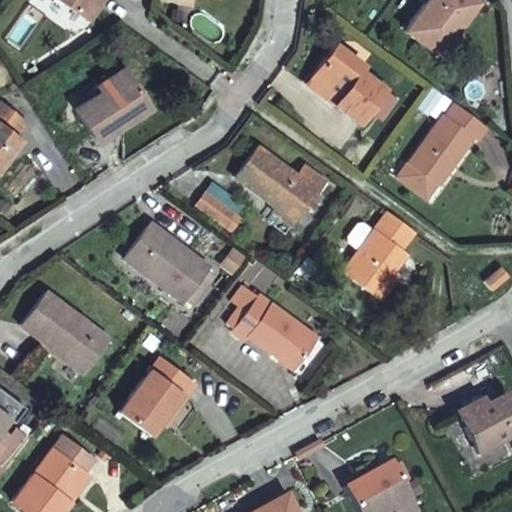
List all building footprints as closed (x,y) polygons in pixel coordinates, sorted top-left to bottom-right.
[(61,0),(88,18),(99,0),(61,0)] [(99,0),(88,18),(92,21),(106,0),(99,0)] [(445,37),(450,40),(477,2),(473,0),(428,0),(398,42),(427,63),(445,37)] [(432,66),(450,40),(445,37),(427,63),(432,66)] [(362,71),(334,50),(310,80),(336,100),(331,108),(356,127),(381,95),(358,77),(362,71)] [(123,69),(96,86),(101,94),(77,110),(85,124),(97,144),(149,110),(123,69)] [(101,94),(96,86),(71,102),(77,110),(101,94)] [(486,127),(452,102),(443,115),(441,114),(408,161),(437,184),(450,165),(453,166),(472,140),(476,143),(486,127)] [(30,124),(2,104),(0,105),(0,174),(23,142),(19,139),(30,124)] [(312,191),(251,145),(229,175),(289,221),(312,191)] [(203,194),(194,206),(223,227),(232,215),(203,194)] [(382,212),(368,231),(353,250),(336,272),(375,301),(389,282),(384,278),(390,269),(402,253),(395,248),(408,231),(382,212)] [(343,243),(353,250),(368,231),(357,223),(352,224),(342,237),(343,243)] [(121,261),(178,303),(204,267),(147,225),(121,261)] [(204,267),(178,303),(184,307),(209,271),(204,267)] [(489,290),(506,276),(499,267),(482,281),(489,290)] [(384,278),(389,282),(395,273),(390,269),(384,278)] [(14,324),(58,357),(62,352),(82,367),(104,337),(39,290),(14,324)] [(312,337),(253,294),(227,329),(241,340),(245,335),(290,367),(312,337)] [(62,352),(58,357),(67,364),(79,372),(82,367),(62,352)] [(147,434),(149,432),(178,393),(184,397),(192,385),(164,365),(162,363),(155,358),(116,411),(147,434)] [(0,423),(6,415),(12,420),(23,405),(0,386),(0,423)] [(178,393),(149,432),(156,437),(184,397),(178,393)] [(6,415),(0,423),(0,469),(28,431),(12,420),(6,415)] [(511,436),(504,419),(484,430),(485,432),(474,436),(470,429),(456,436),(476,477),(511,459),(511,436)] [(485,432),(484,430),(481,424),(470,429),(474,436),(485,432)] [(79,469),(84,473),(95,458),(57,430),(8,497),(27,511),(55,511),(66,498),(61,495),(79,469)] [(383,511),(405,501),(386,463),(339,489),(351,511),(383,511)] [(66,498),(84,473),(79,469),(61,495),(66,498)] [(259,511),(291,511),(283,498),(259,511)]
